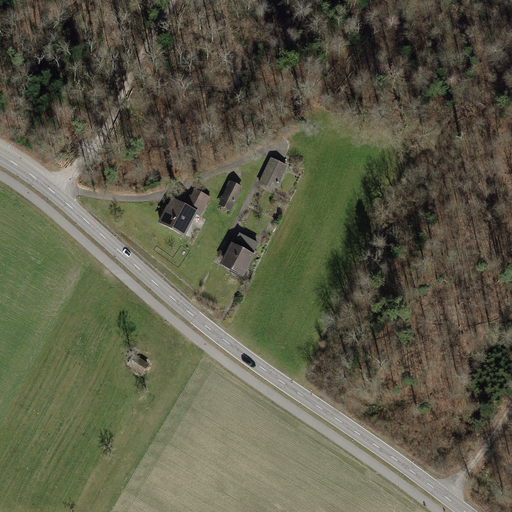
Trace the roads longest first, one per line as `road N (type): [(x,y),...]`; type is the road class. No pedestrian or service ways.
road 1 (tertiary): [(462,511),(231,346),(0,156)]
road 2 (track): [(55,194),(97,142),(176,0)]
